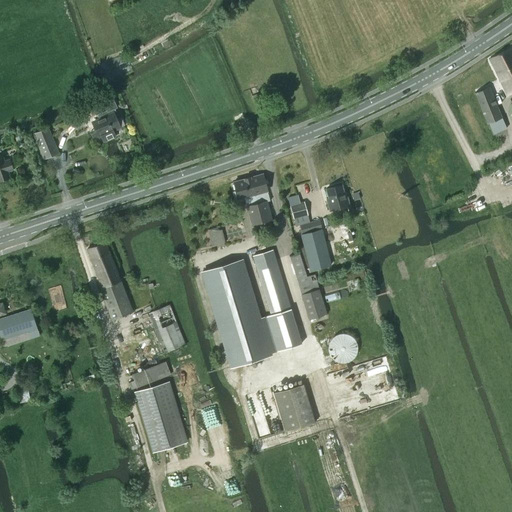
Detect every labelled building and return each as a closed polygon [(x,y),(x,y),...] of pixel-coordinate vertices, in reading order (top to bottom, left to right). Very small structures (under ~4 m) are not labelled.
[(511,92),(511,48),(511,47),(489,59),(508,95),(511,92)] [(489,87),(474,93),(491,132),(505,126),(489,87)] [(119,126),(112,112),(111,110),(117,108),(112,96),(103,100),(107,110),(97,114),(99,118),(91,121),(95,128),(90,130),(94,140),(101,137),(103,141),(115,136),(112,130),(119,126)] [(45,158),(57,153),(47,129),(35,134),(45,158)] [(3,158),(0,158),(0,180),(10,177),(8,171),(13,170),(10,159),(5,161),(3,158)] [(266,201),(270,200),(262,174),(233,182),(238,198),(244,197),(251,224),(271,219),(266,201)] [(326,198),(329,211),(350,206),(347,197),(345,197),(342,184),(326,188),(328,198),(326,198)] [(354,200),(360,198),(358,192),(352,194),(354,200)] [(310,271),(330,266),(326,249),(319,219),(309,222),(304,201),(300,202),(298,195),(290,197),(292,205),(290,205),(295,226),(299,225),(300,229),(310,271)] [(133,311),(105,241),(87,248),(103,287),(100,288),(112,319),(133,311)] [(273,250),(253,256),(271,315),(267,316),(274,340),(267,342),(270,353),(272,352),(275,351),(301,343),(296,327),(273,250)] [(299,253),(290,256),(296,276),(309,319),(326,314),(314,274),(306,276),(299,253)] [(243,258),(201,271),(230,368),(272,355),(272,352),(270,353),(267,342),(274,340),(267,316),(261,318),(243,258)] [(166,352),(186,344),(170,304),(150,313),(166,352)] [(0,319),(0,331),(3,340),(37,328),(30,309),(0,319)] [(115,332),(122,349),(144,340),(138,324),(115,332)] [(360,353),(360,350),(360,346),(359,344),(358,341),(356,338),(354,336),(351,335),(348,334),(345,333),(342,333),(339,334),(337,335),(334,337),(332,339),(330,342),(329,345),(328,348),(328,351),(329,354),(330,356),(332,359),(334,361),(336,363),(339,364),(342,365),(345,365),(348,365),(351,364),(353,362),(356,360),(358,358),(359,355),(360,353)] [(134,380),(129,382),(132,391),(137,389),(137,388),(171,375),(166,361),(159,364),(144,369),(132,374),(134,380)] [(167,381),(135,391),(154,451),(186,441),(167,381)] [(303,384),(274,393),(286,431),(315,422),(303,384)]
